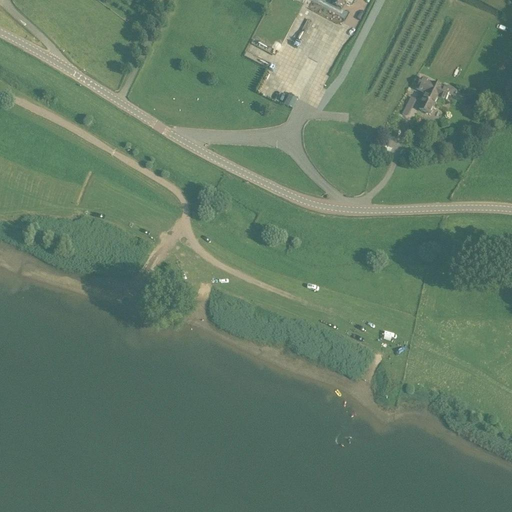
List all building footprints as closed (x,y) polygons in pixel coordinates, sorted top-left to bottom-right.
[(341,8),(345,0),(334,0),(333,4),(341,8)] [(447,86),(445,91),(442,89),(441,91),(428,84),(428,83),(422,80),(417,90),(426,95),(419,110),(430,115),(438,98),(445,101),(448,95),(453,98),(457,91),(447,86)] [(289,94),(283,105),(288,107),(293,96),(289,94)] [(294,96),(288,106),(293,108),(298,98),(294,96)] [(416,100),(411,98),(408,104),(413,107),(416,100)] [(480,104),(472,100),(467,108),(475,112),(480,104)]
